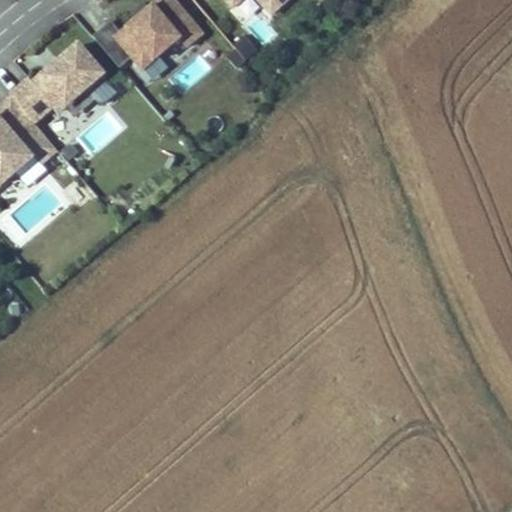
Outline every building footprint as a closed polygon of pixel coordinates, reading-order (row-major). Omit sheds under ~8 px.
[(186,47),(202,34),(172,0),(159,0),(121,33),(111,21),(92,37),(119,69),(132,58),(142,70),(179,38),(186,47)] [(286,0),(226,0),(233,7),(240,0),(258,0),(271,14),(286,0)] [(138,18),(149,9),(144,3),(133,12),(138,18)] [(30,80),(11,96),(12,97),(33,122),(51,106),(56,113),(101,74),(78,46),(33,84),(30,80)] [(68,104),(79,117),(111,90),(100,78),(68,104)] [(0,184),(36,154),(43,162),(57,150),(33,122),(12,97),(0,107),(0,184)] [(76,153),(70,145),(62,152),(69,159),(76,153)]
